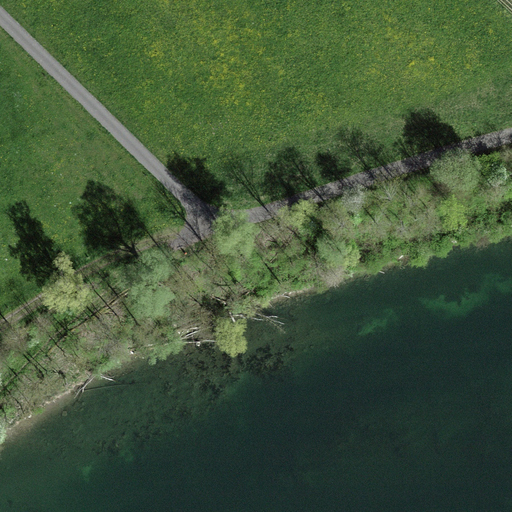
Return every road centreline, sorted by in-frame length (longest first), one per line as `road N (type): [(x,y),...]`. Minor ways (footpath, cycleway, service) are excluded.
road 1 (track): [(511,134),(214,219)]
road 2 (track): [(0,14),(214,219)]
road 3 (track): [(214,219),(0,328)]
